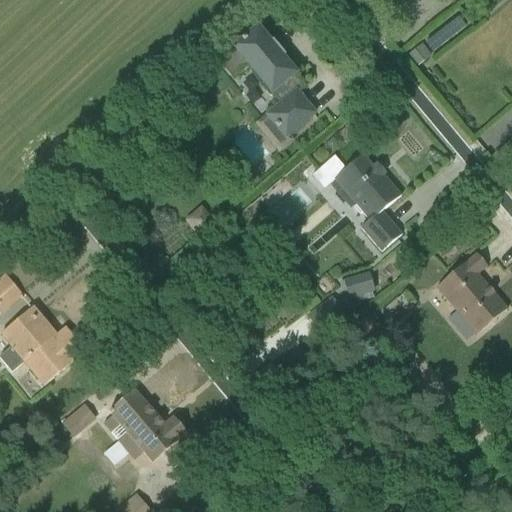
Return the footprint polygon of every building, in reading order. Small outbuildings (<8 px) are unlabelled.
[(458,0),(471,14),(487,0),(458,0)] [(432,56),(465,31),(457,21),(424,46),(432,56)] [(294,79),(295,78),(281,61),(282,60),(271,47),(270,48),(257,31),(230,52),(232,53),(217,66),(229,81),(244,68),(271,100),(272,99),(278,107),(253,128),(279,157),(294,146),(289,139),(314,118),(296,97),(303,91),(294,79)] [(415,72),(430,60),(421,48),(406,60),(415,72)] [(511,142),(492,159),(508,178),(511,175),(511,142)] [(381,218),(399,201),(361,160),(345,174),(333,161),(310,180),(322,194),(333,185),(354,211),(352,212),(359,219),(361,217),(367,226),(359,233),(380,257),(401,239),(381,218)] [(279,232),(308,205),(296,193),(267,220),(279,232)] [(197,241),(214,227),(200,210),(183,224),(197,241)] [(435,293),(475,340),(506,313),(477,279),(485,271),(475,258),(435,293)] [(374,296),(368,278),(338,287),(341,298),(345,297),(347,303),(350,303),(352,312),(364,309),(362,304),(373,301),(371,297),(374,296)] [(0,318),(22,300),(4,279),(0,282),(0,318)] [(388,327),(414,308),(405,296),(396,303),(395,302),(380,315),(388,327)] [(319,336),(344,317),(331,300),(306,319),(319,336)] [(22,367),(42,391),(80,359),(70,346),(74,343),(65,332),(55,341),(54,339),(51,341),(45,334),(48,331),(32,312),(0,338),(0,340),(10,352),(0,360),(0,363),(11,377),(22,367)] [(255,397),(263,389),(252,376),(243,384),(255,397)] [(132,465),(142,457),(150,467),(163,458),(170,466),(177,466),(183,461),(184,455),(177,446),(186,439),(172,422),(163,429),(133,394),(107,416),(111,421),(102,428),(132,465)] [(94,424),(83,410),(61,427),(72,442),(94,424)] [(146,511),(136,499),(119,511),(146,511)]
